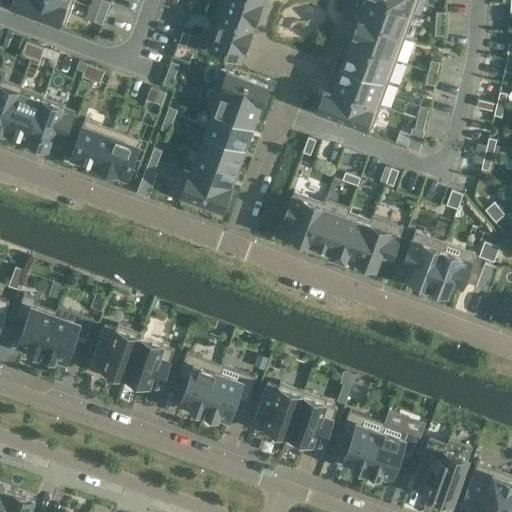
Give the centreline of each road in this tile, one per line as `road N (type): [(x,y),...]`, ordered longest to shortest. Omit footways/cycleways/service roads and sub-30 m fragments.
road 1 (residential): [(282,485),(0,385)]
road 2 (residential): [(511,348),(236,248)]
road 3 (residential): [(236,248),(0,162)]
road 4 (residential): [(0,436),(209,511)]
road 5 (residential): [(236,248),(286,115)]
